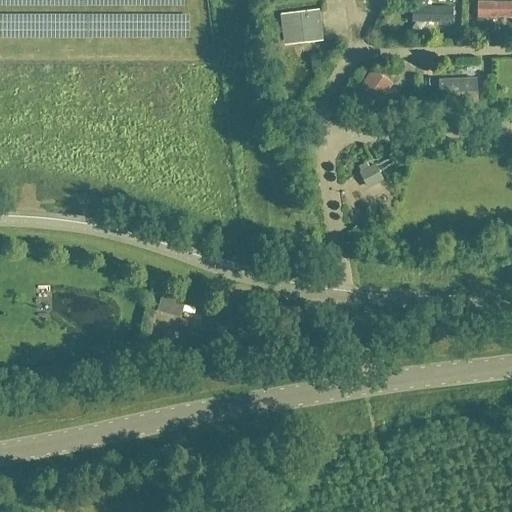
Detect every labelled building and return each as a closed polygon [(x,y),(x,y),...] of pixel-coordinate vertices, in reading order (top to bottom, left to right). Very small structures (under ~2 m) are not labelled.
[(511,0),(476,0),(477,17),(511,16),(511,0)] [(409,22),(453,24),(454,5),(410,4),(409,22)] [(305,43),(321,41),(318,11),(282,15),(283,30),(303,27),(305,43)] [(373,113),(391,85),(371,72),(353,100),(373,113)] [(475,78),(437,81),(440,105),(477,102),(475,78)] [(367,189),(383,180),(374,164),(368,167),(366,162),(357,167),(360,172),(358,173),(367,189)]
